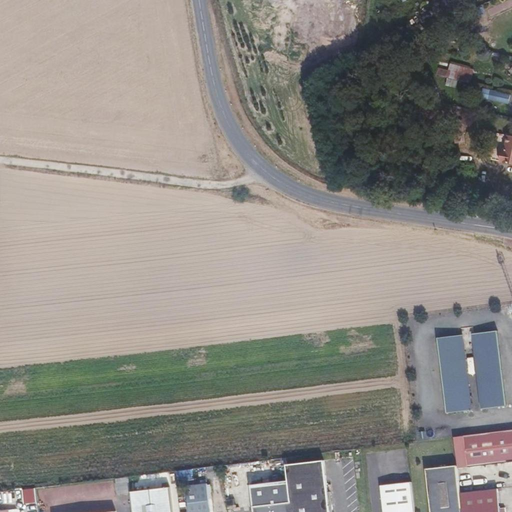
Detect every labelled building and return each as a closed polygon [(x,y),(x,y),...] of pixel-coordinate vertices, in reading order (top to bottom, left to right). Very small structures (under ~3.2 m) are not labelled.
[(497,147),(494,160),(511,163),(511,133),(503,132),(500,148),(497,147)] [(498,331),(473,333),(482,409),(507,406),(498,331)] [(463,335),(438,338),(447,413),(472,410),(463,335)] [(511,461),(511,429),(465,436),(468,467),(511,461)] [(331,511),(325,461),(288,465),(292,503),(293,511),(331,511)] [(463,511),(461,493),(458,466),(427,469),(432,511),(463,511)] [(415,511),(412,482),(381,486),(384,511),(415,511)] [(212,511),(209,484),(187,487),(190,511),(212,511)] [(172,511),(170,488),(131,493),(133,511),(172,511)] [(500,511),(498,488),(461,493),(463,511),(500,511)] [(293,511),(292,503),(254,507),(254,511),(293,511)]
